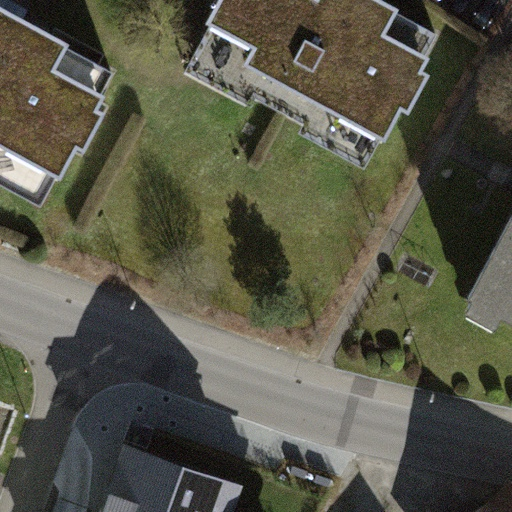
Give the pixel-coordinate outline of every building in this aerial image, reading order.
[(378,0),(222,0),(184,71),(246,105),(254,90),(312,122),(306,135),(368,168),(402,104),(411,109),(426,80),(420,76),(443,34),(378,0)] [(1,9),(0,8),(0,181),(44,205),(76,144),(83,148),(108,102),(98,97),(113,68),(1,9)] [(469,315),(498,331),(505,316),(511,320),(511,220),(472,298),(476,301),(469,315)] [(236,511),(245,488),(126,446),(105,504),(102,511),(236,511)] [(511,511),(511,477),(470,511),(511,511)]
